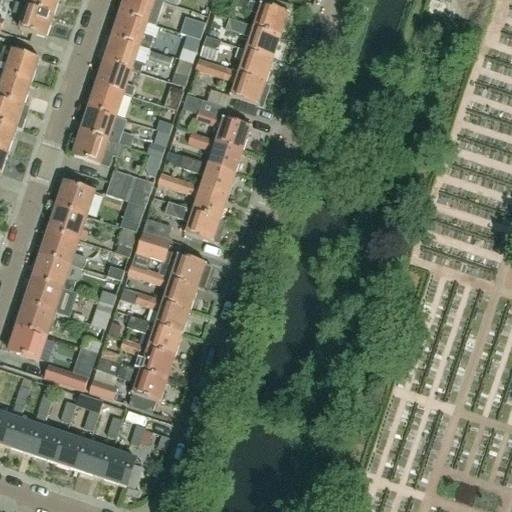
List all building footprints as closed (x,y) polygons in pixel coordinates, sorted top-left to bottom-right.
[(31,0),(29,8),(28,8),(57,17),(62,0),(31,0)] [(163,5),(148,0),(127,0),(122,17),(147,26),(155,28),(163,5)] [(229,22),(283,40),(291,16),(276,11),(278,3),(268,0),(236,0),(234,9),(258,17),(254,29),(230,21),(229,22)] [(28,8),(29,8),(15,4),(13,14),(25,17),(21,31),(49,41),(57,17),(28,8)] [(122,17),(114,41),(139,49),(149,52),(153,40),(144,37),(147,26),(122,17)] [(283,40),(229,22),(229,23),(213,17),(208,32),(215,34),(218,28),(226,30),(226,31),(251,40),(246,54),(275,64),(283,40)] [(187,39),(200,43),(205,26),(185,20),(180,36),(187,38),(187,39)] [(187,39),(179,62),(192,67),(200,43),(187,39)] [(215,63),(221,43),(207,39),(200,58),(215,63)] [(114,41),(106,64),(132,73),(132,72),(140,75),(143,65),(135,63),(139,49),(114,41)] [(6,75),(34,85),(42,62),(14,52),(3,49),(1,56),(0,56),(0,72),(7,74),(6,75)] [(146,63),(170,70),(173,61),(149,53),(146,63)] [(275,64),(246,54),(239,74),(199,61),(198,63),(268,86),(275,64)] [(192,67),(179,62),(171,85),(184,90),(192,67)] [(268,86),(198,63),(195,73),(235,85),(231,100),(260,109),(264,110),(268,95),(265,94),(268,86)] [(106,64),(98,88),(124,96),(132,99),(135,89),(127,87),(132,73),(106,64)] [(7,74),(0,72),(0,83),(3,85),(0,94),(0,99),(27,108),(34,85),(6,75),(7,74)] [(98,88),(91,110),(117,118),(124,96),(98,88)] [(177,113),(183,93),(170,89),(164,109),(177,113)] [(27,108),(0,99),(0,124),(19,132),(27,108)] [(191,137),(245,154),(253,130),(226,121),(226,120),(223,119),(226,110),(203,103),(196,123),(220,131),(216,143),(191,136),(191,137)] [(117,118),(91,110),(83,135),(123,148),(124,147),(129,149),(133,138),(124,135),(128,122),(116,118),(117,118)] [(172,126),(160,123),(157,133),(169,137),(172,126)] [(0,124),(0,150),(11,154),(19,132),(0,124)] [(123,148),(83,135),(75,158),(100,167),(104,155),(119,160),(123,148)] [(245,154),(191,137),(188,146),(213,153),(208,167),(208,168),(238,177),(245,154)] [(151,145),(147,155),(162,160),(165,149),(151,145)] [(0,176),(4,178),(11,154),(0,150),(0,176)] [(208,168),(208,167),(168,154),(165,165),(205,178),(201,189),(161,176),(161,177),(230,200),(238,177),(208,168)] [(153,186),(113,173),(109,186),(149,199),(153,186)] [(230,200),(161,177),(158,187),(197,199),(193,212),(168,204),(168,206),(191,213),(222,223),(230,200)] [(66,185),(57,210),(87,220),(95,194),(66,185)] [(149,199),(109,186),(106,197),(145,210),(149,199)] [(222,223),(191,213),(168,206),(165,217),(189,224),(185,236),(215,246),(222,223)] [(57,210),(50,234),(78,244),(87,220),(57,210)] [(142,235),(171,245),(172,243),(168,242),(172,229),(147,222),(142,235)] [(50,234),(42,258),(71,268),(71,267),(83,271),(86,261),(74,257),(78,244),(50,234)] [(131,267),(130,269),(200,292),(204,293),(205,292),(204,292),(209,278),(205,276),(208,268),(179,258),(168,255),(171,245),(142,235),(136,257),(165,267),(165,266),(175,269),(171,280),(131,267)] [(132,250),(120,246),(117,254),(129,258),(132,250)] [(42,258),(34,283),(63,292),(63,291),(72,294),(75,284),(66,281),(71,268),(42,258)] [(124,273),(111,269),(108,279),(121,283),(124,273)] [(200,292),(130,269),(127,278),(168,291),(164,303),(135,294),(134,296),(192,315),(200,292)] [(63,292),(34,283),(26,307),(55,317),(63,292)] [(101,293),(98,304),(112,309),(116,297),(101,293)] [(131,319),(130,320),(184,338),(192,315),(134,296),(131,306),(160,314),(156,327),(131,319)] [(112,309),(98,304),(91,328),(105,332),(112,309)] [(55,317),(26,307),(18,330),(47,340),(55,317)] [(123,342),(123,343),(177,361),(184,338),(130,320),(128,330),(152,337),(148,349),(123,342)] [(111,326),(107,337),(117,341),(121,329),(111,326)] [(47,340),(18,330),(10,354),(39,363),(47,340)] [(85,353),(97,356),(100,345),(87,341),(83,351),(85,352),(85,353)] [(177,361),(123,343),(120,353),(145,360),(141,373),(121,367),(120,369),(169,385),(177,361)] [(100,362),(119,368),(119,366),(119,365),(121,357),(103,352),(100,362)] [(447,357),(430,352),(403,435),(418,440),(434,392),(435,393),(447,357)] [(119,368),(100,362),(96,373),(116,379),(119,368)] [(88,380),(48,367),(43,382),(83,395),(88,380)] [(169,385),(120,369),(116,381),(136,387),(133,397),(162,406),(169,385)] [(468,383),(452,377),(443,404),(459,409),(468,383)] [(24,410),(33,383),(24,380),(14,407),(24,410)] [(89,396),(113,403),(117,389),(93,382),(89,396)] [(46,418),(53,399),(44,396),(38,415),(46,418)] [(69,426),(76,407),(67,404),(61,423),(69,426)] [(93,434),(99,415),(90,412),(84,431),(93,434)] [(0,446),(11,450),(21,422),(0,414),(0,446)] [(116,442),(122,423),(112,420),(106,439),(116,442)] [(43,430),(21,422),(11,450),(34,457),(43,430)] [(139,449),(145,431),(136,428),(130,446),(139,449)] [(66,437),(43,430),(34,457),(57,465),(66,437)] [(66,437),(57,465),(80,473),(90,445),(66,437)] [(113,453),(90,445),(80,473),(103,481),(113,453)] [(113,453),(103,481),(128,489),(137,461),(113,453)]
